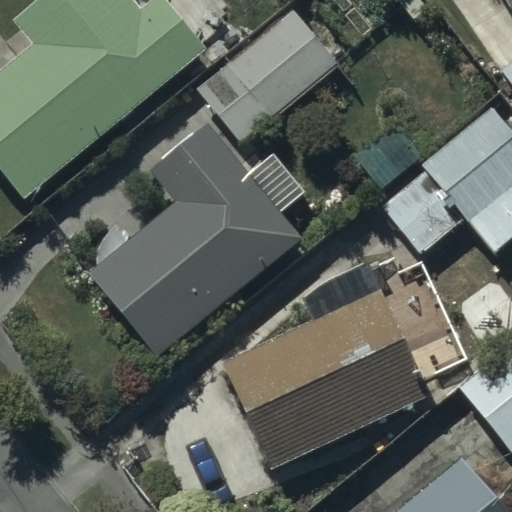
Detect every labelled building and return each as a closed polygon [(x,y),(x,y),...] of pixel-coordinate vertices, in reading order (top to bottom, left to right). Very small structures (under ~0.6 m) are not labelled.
[(0,165),(25,195),(203,45),(165,0),(150,0),(142,7),(136,0),(35,0),(12,20),(31,42),(0,67),(0,165)] [(336,57),(292,5),(196,85),(240,137),(336,57)] [(511,59),(500,69),(511,85),(511,59)] [(511,236),(511,131),(491,105),(421,161),(425,165),(381,200),(420,248),(463,214),(494,251),(511,236)] [(153,351),(294,233),(276,212),(305,187),(274,150),(247,172),(206,124),(149,170),(173,199),(86,271),(153,351)] [(317,318),(222,363),(272,469),(426,396),(377,292),(361,300),(350,278),(308,298),(317,318)] [(511,450),(511,341),(457,385),(510,452),(511,450)] [(506,511),(459,455),(389,511),(506,511)]
